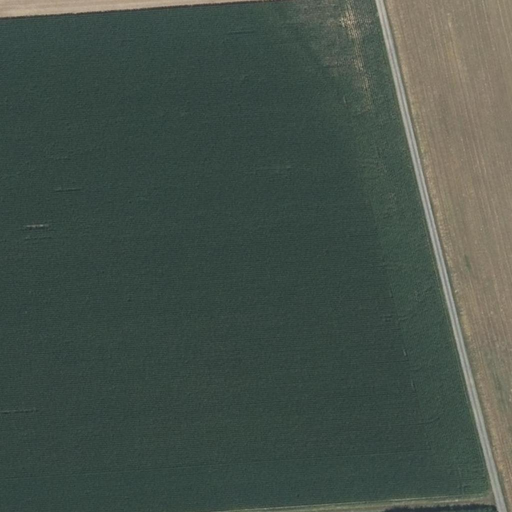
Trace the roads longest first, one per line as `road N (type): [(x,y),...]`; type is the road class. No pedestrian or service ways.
road 1 (track): [(378,0),(502,511)]
road 2 (track): [(328,511),(499,500)]
